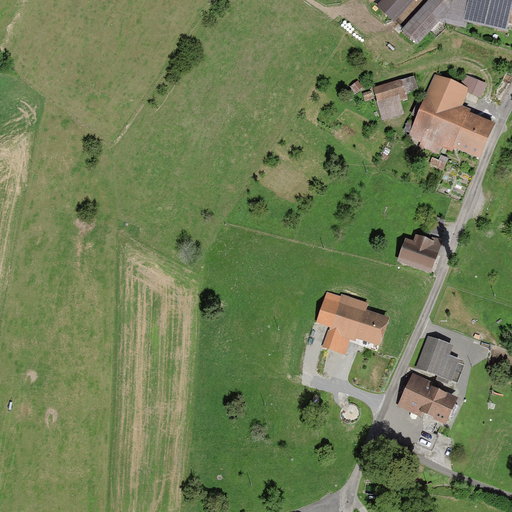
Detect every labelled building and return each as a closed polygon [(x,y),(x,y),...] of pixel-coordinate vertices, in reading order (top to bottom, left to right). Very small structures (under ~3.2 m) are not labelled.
[(411,0),(382,0),(377,6),(392,21),(411,0)] [(511,0),(428,0),(401,29),(415,43),(435,20),(464,25),(465,20),(504,30),(511,20),(511,0)] [(466,89),(436,76),(409,137),(439,149),(443,140),(480,156),(493,126),(457,110),(466,89)] [(382,120),(402,113),(396,96),(415,90),(411,77),(378,87),(382,99),(376,101),(382,120)] [(408,240),(399,261),(428,273),(439,244),(416,235),(414,242),(408,240)] [(374,351),(386,317),(330,298),(320,327),(329,330),(323,348),(340,354),(345,341),(374,351)] [(446,344),(429,338),(417,370),(447,381),(454,362),(440,357),(446,344)] [(444,424),(454,399),(410,380),(399,405),(444,424)] [(433,449),(438,435),(424,429),(418,443),(433,449)]
